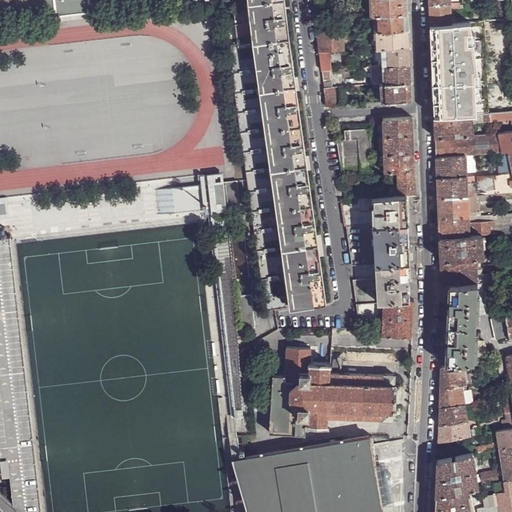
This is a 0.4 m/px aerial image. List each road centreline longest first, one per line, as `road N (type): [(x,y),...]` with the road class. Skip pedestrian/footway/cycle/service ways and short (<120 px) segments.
road 1 (residential): [(422,106),(430,270),(422,511)]
road 2 (residential): [(284,317),(334,314),(344,305),(317,115)]
